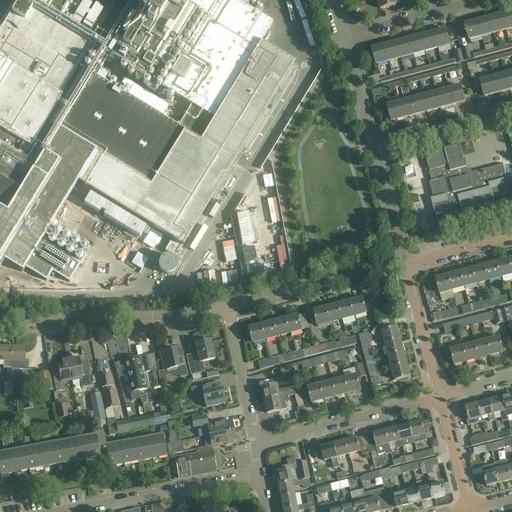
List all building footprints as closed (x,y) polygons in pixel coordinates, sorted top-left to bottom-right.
[(0,126),(30,148),(34,142),(50,152),(59,137),(55,135),(59,129),(93,150),(151,185),(184,131),(177,127),(92,75),(105,53),(145,77),(155,60),(162,65),(175,44),(195,10),(187,7),(191,0),(19,0),(1,30),(0,29),(0,126)] [(301,65),(262,41),(273,22),(234,0),(191,0),(187,7),(195,10),(205,17),(163,90),(190,106),(177,127),(184,131),(151,185),(93,150),(75,180),(181,245),(301,65)] [(395,0),(378,0),(380,9),(396,4),(395,0)] [(511,28),(511,10),(501,14),(506,30),(511,28)] [(489,17),(493,33),(506,30),(501,14),(489,17)] [(477,20),(481,37),(493,33),(489,17),(477,20)] [(481,37),(477,20),(465,24),(469,40),(481,37)] [(433,32),(437,48),(450,45),(445,29),(433,32)] [(421,35),(425,52),(437,48),(433,32),(421,35)] [(409,39),(413,55),(425,52),(421,35),(409,39)] [(409,39),(397,42),(401,58),(413,55),(409,39)] [(384,45),(389,61),(401,58),(397,42),(384,45)] [(389,61),(384,45),(372,48),(376,65),(389,61)] [(464,62),(461,50),(453,52),(456,64),(464,62)] [(509,90),(504,74),(492,77),(497,93),(509,90)] [(497,93),(492,77),(480,80),(484,97),(497,93)] [(448,89),(452,105),(465,102),(460,85),(448,89)] [(436,92),(440,108),(452,105),(448,89),(436,92)] [(424,95),(428,112),(440,108),(436,92),(424,95)] [(412,98),(416,115),(428,112),(424,95),(412,98)] [(412,98),(400,102),(404,118),(416,115),(412,98)] [(404,118),(400,102),(387,105),(392,121),(404,118)] [(506,179),(502,163),(467,173),(460,144),(444,148),(444,150),(441,151),(441,150),(426,154),(431,174),(430,175),(432,181),(430,181),(434,197),(430,198),(434,213),(451,208),(450,206),(459,204),(461,211),(494,203),(492,198),(508,194),(505,180),(506,179)] [(0,244),(7,249),(21,227),(4,217),(32,173),(0,151),(0,244)] [(56,183),(29,225),(63,247),(90,204),(56,183)] [(19,198),(9,212),(20,219),(30,205),(19,198)] [(497,262),(501,277),(511,274),(511,271),(509,259),(497,262)] [(484,265),(489,281),(501,277),(497,262),(484,265)] [(472,269),(476,284),(489,281),(484,265),(472,269)] [(460,272),(464,287),(476,284),(472,269),(460,272)] [(448,275),(452,290),(464,287),(460,272),(448,275)] [(452,290),(448,275),(436,278),(440,294),(452,290)] [(493,298),(495,306),(507,303),(505,295),(493,298)] [(493,298),(481,302),(483,309),(495,306),(493,298)] [(350,302),(354,317),(366,314),(362,299),(350,302)] [(456,304),(457,308),(459,316),(471,313),(469,305),(468,301),(456,304)] [(350,302),(338,305),(342,320),(354,317),(350,302)] [(469,305),(471,313),(483,309),(481,302),(469,305)] [(342,320),(338,305),(326,309),(330,323),(342,320)] [(511,315),(511,306),(500,310),(504,323),(511,320),(510,316),(511,315)] [(448,319),(459,316),(457,308),(443,312),(441,312),(443,320),(448,319)] [(330,323),(326,309),(314,312),(318,327),(330,323)] [(504,323),(500,310),(493,312),(496,325),(504,323)] [(482,323),(490,321),(488,313),(480,315),(482,323)] [(286,319),(290,334),(302,331),(298,316),(286,319)] [(468,319),(470,326),(478,324),(476,316),(468,319)] [(290,334),(286,319),(274,322),(278,337),(290,334)] [(470,326),(468,319),(456,322),(458,329),(470,326)] [(278,337),(274,322),(262,326),(266,341),(278,337)] [(458,329),(456,322),(443,325),(445,333),(458,329)] [(266,341),(262,326),(249,329),(253,344),(266,341)] [(382,332),(386,344),(400,340),(397,328),(382,332)] [(359,335),(361,342),(369,340),(367,333),(359,335)] [(298,335),(289,335),(290,345),(298,345),(298,335)] [(355,337),(347,339),(349,346),(357,344),(355,337)] [(500,337),(487,340),(491,355),(504,351),(500,337)] [(341,348),(349,346),(347,339),(339,341),(341,348)] [(369,340),(361,342),(363,350),(371,348),(369,340)] [(386,344),(389,356),(404,352),(400,340),(386,344)] [(475,343),(479,358),(491,355),(487,340),(475,343)] [(195,344),(197,354),(187,357),(191,376),(204,373),(202,363),(215,360),(210,341),(195,344)] [(329,352),(337,350),(335,342),(327,344),(329,352)] [(475,343),(463,347),(467,361),(479,358),(475,343)] [(467,361),(463,347),(450,350),(454,365),(467,361)] [(3,369),(7,369),(10,369),(11,349),(0,348),(0,361),(3,362),(3,369)] [(24,349),(11,349),(10,369),(7,369),(7,376),(13,376),(13,370),(27,370),(27,362),(24,362),(24,349)] [(164,371),(178,368),(180,379),(187,377),(183,358),(177,359),(175,349),(159,352),(164,371)] [(304,358),(302,351),(295,353),(297,360),(304,358)] [(345,351),(337,353),(339,360),(347,358),(345,351)] [(364,355),(366,362),(374,360),(372,352),(364,355)] [(389,356),(392,368),(407,364),(404,352),(389,356)] [(285,363),(292,361),(290,353),(283,355),(285,363)] [(333,354),(325,356),(327,364),(335,362),(333,354)] [(136,381),(138,391),(148,389),(145,373),(150,372),(147,356),(141,357),(139,358),(139,357),(131,359),(133,368),(132,368),(133,371),(132,371),(132,373),(134,373),(136,380),(136,381)] [(270,359),(272,366),(280,364),(278,357),(270,359)] [(313,360),(315,367),(323,365),(321,357),(313,360)] [(79,359),(68,361),(72,381),(80,380),(81,389),(92,387),(88,369),(81,370),(79,359)] [(124,360),(124,361),(121,362),(128,394),(138,392),(138,391),(136,381),(136,380),(134,373),(132,373),(132,371),(133,371),(132,368),(133,368),(131,359),(124,360)] [(272,366),(270,359),(258,362),(260,369),(272,366)] [(72,381),(68,361),(57,363),(59,375),(53,376),(56,393),(65,391),(63,383),(72,381)] [(303,370),(311,368),(309,361),(301,363),(303,370)] [(294,370),(293,365),(293,364),(280,368),(282,374),(294,370)] [(344,379),(348,394),(361,390),(358,379),(365,377),(362,364),(354,366),(357,376),(344,379)] [(407,364),(392,368),(395,381),(410,377),(407,364)] [(367,367),(369,374),(377,372),(375,365),(367,367)] [(48,371),(36,373),(40,393),(52,391),(48,371)] [(101,387),(102,391),(101,391),(104,410),(106,409),(111,408),(119,407),(115,388),(112,389),(111,385),(109,374),(99,376),(101,387)] [(380,385),(378,377),(370,379),(372,387),(380,385)] [(332,382),(336,397),(348,394),(344,379),(332,382)] [(320,385),(324,400),(336,397),(332,382),(320,385)] [(290,388),(278,390),(277,385),(262,388),(264,402),(288,397),(291,396),(290,388)] [(324,400),(320,385),(308,389),(312,403),(324,400)] [(221,389),(210,391),(209,386),(190,390),(192,397),(203,395),(206,408),(225,404),(221,389)] [(31,393),(21,395),(24,408),(33,406),(31,393)] [(305,406),(301,394),(295,395),(298,408),(305,406)] [(511,394),(501,397),(505,411),(511,408),(511,394)] [(84,430),(93,428),(106,425),(100,397),(90,399),(93,417),(91,418),(91,419),(82,421),(84,430)] [(286,410),(285,403),(289,402),(288,397),(264,402),(267,414),(282,411),(286,410)] [(508,420),(505,411),(501,397),(490,400),(493,414),(500,412),(502,422),(508,420)] [(478,403),(482,417),(487,416),(489,421),(495,420),(493,414),(490,400),(478,403)] [(334,403),(334,414),(354,413),(353,401),(334,403)] [(483,421),(482,417),(478,403),(466,407),(468,414),(466,414),(469,425),(483,421)] [(67,418),(65,406),(57,407),(59,419),(67,418)] [(317,418),(316,407),(304,407),(305,419),(317,418)] [(111,408),(106,409),(106,411),(104,411),(106,417),(113,416),(111,408)] [(179,411),(173,413),(170,413),(172,419),(181,417),(179,411)] [(165,413),(144,417),(146,427),(167,422),(165,413)] [(270,421),(274,431),(290,424),(286,415),(270,421)] [(146,427),(144,417),(128,421),(130,431),(146,427)] [(206,417),(191,420),(191,421),(186,422),(186,427),(192,425),(193,428),(207,425),(206,417)] [(121,421),(123,432),(130,431),(128,420),(121,421)] [(209,436),(233,432),(231,421),(207,426),(209,436)] [(422,421),(409,424),(415,444),(427,440),(422,421)] [(415,444),(409,424),(397,428),(402,447),(415,444)] [(403,448),(402,447),(397,428),(392,429),(392,428),(391,427),(386,428),(386,430),(385,431),(389,444),(395,442),(397,449),(403,448)] [(391,453),(389,444),(385,431),(373,434),(368,436),(371,448),(369,448),(370,453),(377,451),(378,455),(385,453),(386,455),(391,453)] [(197,449),(198,454),(212,451),(211,446),(235,441),(233,432),(209,436),(204,437),(206,447),(197,449)] [(472,447),(489,442),(487,436),(486,432),(473,436),(470,440),(472,447)] [(109,468),(166,457),(163,437),(106,448),(103,433),(95,435),(96,438),(0,455),(0,471),(1,476),(100,457),(100,455),(107,454),(109,468)] [(487,436),(489,442),(500,439),(498,433),(487,436)] [(366,449),(369,448),(371,448),(368,436),(363,437),(366,449)] [(358,438),(345,441),(349,455),(361,451),(362,455),(370,453),(369,448),(366,449),(363,437),(358,438)] [(174,454),(184,452),(182,441),(172,443),(174,454)] [(345,441),(334,444),(337,458),(349,455),(345,441)] [(340,468),(337,458),(334,444),(321,448),(325,461),(331,459),(334,469),(340,468)] [(414,448),(403,452),(404,457),(415,453),(414,448)] [(433,450),(417,454),(419,460),(435,456),(433,450)] [(212,451),(198,454),(175,459),(179,479),(217,471),(212,451)] [(424,462),(426,468),(427,475),(432,474),(430,467),(438,465),(437,458),(424,462)] [(506,461),(506,460),(494,463),(495,465),(499,483),(511,480),(506,461)] [(426,468),(424,462),(412,465),(414,471),(426,468)] [(284,471),(277,473),(279,485),(293,482),(298,481),(295,464),(283,467),(284,471)] [(487,486),(499,483),(495,465),(482,468),(487,486)] [(304,483),(310,482),(307,466),(301,468),(304,483)] [(348,473),(349,479),(375,473),(373,467),(348,473)] [(402,475),(401,474),(400,467),(391,469),(393,477),(402,475)] [(342,489),(349,487),(348,481),(336,484),(337,491),(342,489)] [(295,494),(293,482),(279,485),(282,497),(295,494)] [(416,483),(418,489),(421,502),(433,499),(430,486),(424,487),(422,482),(416,483)] [(442,483),(430,486),(433,499),(445,496),(442,483)] [(318,495),(337,491),(336,484),(330,485),(331,487),(317,490),(318,495)] [(418,489),(406,492),(409,505),(421,502),(418,489)] [(394,495),(397,508),(409,505),(406,492),(394,494),(393,491),(385,492),(386,497),(389,497),(394,495)] [(366,501),(368,511),(380,511),(381,511),(386,510),(383,498),(386,497),(385,492),(377,494),(378,498),(371,500),(370,496),(365,498),(366,501)] [(295,494),(282,497),(284,509),(298,507),(295,494)] [(352,499),(354,504),(355,511),(368,511),(366,501),(364,496),(352,499)] [(308,505),(298,507),(284,509),(284,511),(300,511),(309,510),(309,511),(315,511),(313,498),(307,500),(308,505)] [(340,503),(341,507),(342,511),(355,511),(354,504),(347,506),(346,502),(340,503)] [(321,511),(342,511),(341,507),(335,509),(333,503),(320,506),(321,511)]
